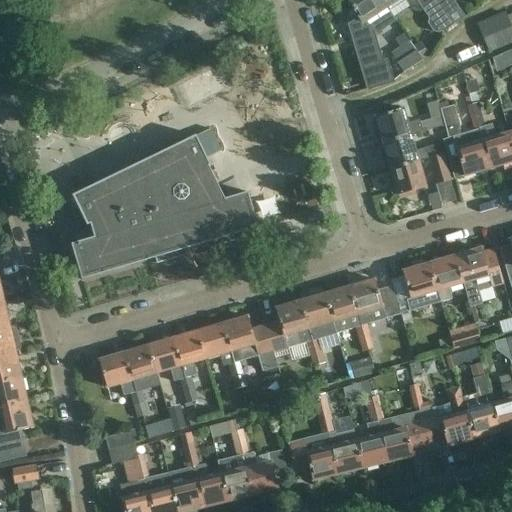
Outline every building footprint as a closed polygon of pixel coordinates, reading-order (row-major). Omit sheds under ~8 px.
[(370,89),(393,83),(387,61),(381,63),(369,22),(378,16),(380,17),(390,24),(395,21),(386,8),(381,0),(345,0),(359,22),(352,27),(355,40),(354,41),(356,49),(358,48),(370,89)] [(381,0),(386,8),(398,0),(404,0),(408,5),(420,8),(428,19),(427,24),(433,32),(441,34),(442,36),(453,28),(433,0),(381,0)] [(433,0),(453,28),(463,21),(450,0),(433,0)] [(510,29),(506,19),(504,16),(478,27),(483,40),(510,29)] [(511,33),(510,29),(483,40),(489,53),(511,43),(511,33)] [(429,57),(420,43),(413,47),(416,52),(422,61),(429,57)] [(397,65),(403,75),(422,63),(415,53),(397,65)] [(406,87),(427,74),(421,66),(401,78),(406,87)] [(472,106),(477,104),(480,103),(477,95),(469,98),(472,106)] [(470,120),(481,116),(477,104),(472,106),(469,98),(465,99),(467,107),(466,108),(470,120)] [(441,116),(444,127),(445,127),(448,140),(442,141),(454,180),(464,178),(491,170),(479,130),(473,132),(460,136),(460,126),(454,106),(440,110),(442,116),(441,116)] [(382,146),(411,137),(416,135),(444,127),(441,116),(431,119),(432,120),(420,123),(419,120),(407,124),(403,111),(374,119),(375,123),(371,124),(374,136),(379,135),(382,146)] [(511,163),(511,145),(509,134),(496,138),(492,125),(485,127),(481,116),(470,120),(473,132),(479,130),(491,170),(511,163)] [(210,130),(196,137),(206,159),(221,152),(210,130)] [(72,197),(87,227),(90,226),(94,240),(81,244),(80,243),(71,246),(82,282),(91,279),(90,278),(155,259),(157,266),(186,257),(184,250),(212,242),(214,249),(244,240),(242,233),(248,231),(249,232),(258,230),(248,194),(238,197),(239,198),(225,202),(209,169),(210,168),(206,159),(196,137),(182,144),(180,139),(137,159),(140,164),(72,197)] [(390,172),(418,163),(429,160),(443,156),(440,145),(415,151),(411,137),(382,146),(383,149),(378,150),(382,162),(386,161),(390,172)] [(443,156),(429,160),(437,186),(451,182),(443,156)] [(418,163),(390,172),(391,175),(386,176),(389,188),(394,187),(397,198),(426,190),(418,163)] [(455,258),(463,286),(470,309),(482,305),(478,292),(503,285),(493,250),(482,254),(481,251),(455,258)] [(463,286),(455,258),(429,266),(440,303),(451,300),(448,290),(463,286)] [(410,312),(440,303),(429,266),(403,273),(404,278),(391,281),(403,323),(412,321),(410,312)] [(350,289),(361,329),(367,327),(367,325),(371,324),(368,314),(383,310),(384,315),(398,311),(391,287),(377,291),(375,282),(350,289)] [(324,296),(333,324),(336,334),(355,329),(359,342),(371,339),(367,327),(361,329),(350,289),(324,296)] [(300,303),(308,331),(333,324),(324,296),(300,303)] [(311,340),(308,331),(300,303),(275,311),(278,321),(264,325),(273,355),(274,355),(289,350),(291,358),(302,355),(300,345),(305,344),(309,357),(322,353),(318,338),(311,340)] [(0,330),(9,329),(3,304),(0,304),(0,330)] [(273,355),(264,325),(251,329),(247,318),(222,326),(230,353),(234,365),(240,363),(258,357),(262,373),(278,368),(274,355),(273,355)] [(480,343),(475,324),(448,332),(454,351),(480,343)] [(243,375),(240,363),(234,365),(230,353),(222,326),(198,333),(206,360),(220,356),(223,368),(228,366),(231,379),(243,375)] [(0,356),(15,353),(12,342),(16,341),(18,339),(16,331),(13,329),(9,330),(9,329),(0,330),(0,356)] [(174,340),(182,367),(185,379),(191,377),(197,375),(193,364),(206,360),(198,333),(174,340)] [(505,403),(492,407),(499,434),(511,430),(511,337),(509,339),(511,348),(511,367),(509,368),(511,377),(511,383),(500,386),(505,403)] [(374,350),(371,339),(359,342),(362,353),(363,353),(368,352),(374,350)] [(149,347),(157,375),(170,371),(174,383),(179,381),(183,393),(194,389),(191,377),(185,379),(182,367),(174,340),(149,347)] [(157,375),(149,347),(124,354),(135,393),(141,391),(161,386),(157,375)] [(479,359),(476,349),(451,357),(454,367),(479,359)] [(0,383),(21,379),(15,353),(0,356),(0,383)] [(322,353),(309,357),(312,368),(326,364),(322,353)] [(135,393),(124,354),(99,362),(107,389),(120,385),(123,397),(130,395),(133,407),(145,404),(141,391),(135,393)] [(348,364),(352,379),(374,373),(370,358),(348,364)] [(465,414),(473,442),(499,434),(492,407),(479,364),(469,367),(473,380),(472,380),(481,410),(465,414)] [(243,375),(231,379),(235,391),(247,388),(243,375)] [(21,379),(0,383),(0,410),(27,404),(21,379)] [(371,399),(367,381),(359,384),(363,396),(364,400),(371,399)] [(473,442),(465,414),(458,388),(449,390),(457,417),(440,421),(439,420),(436,421),(431,406),(419,410),(420,415),(426,440),(430,452),(447,448),(448,449),(473,442)] [(186,405),(187,404),(198,401),(194,389),(183,393),(186,405)] [(381,412),(377,397),(371,399),(364,400),(368,415),(370,414),(380,412),(381,412)] [(332,424),(327,403),(320,404),(322,413),(316,415),(319,427),(330,424),(332,424)] [(32,429),(27,404),(0,410),(0,414),(7,445),(0,447),(0,463),(26,457),(20,432),(32,429)] [(148,416),(145,404),(133,407),(137,419),(148,416)] [(322,413),(320,404),(314,406),(316,415),(322,413)] [(173,432),(182,430),(177,411),(169,413),(173,432)] [(356,443),(363,470),(388,464),(378,423),(383,421),(380,412),(370,414),(373,424),(367,426),(371,439),(356,443)] [(426,440),(420,415),(408,419),(414,444),(426,440)] [(378,423),(388,464),(413,458),(406,431),(394,434),(390,419),(383,421),(378,423)] [(338,476),(331,449),(328,436),(333,434),(330,424),(319,427),(321,436),(315,437),(319,452),(307,455),(305,445),(291,448),(298,473),(309,471),(312,483),(338,476)] [(328,436),(331,449),(338,476),(363,470),(356,443),(353,429),(333,434),(328,436)] [(108,452),(133,444),(137,443),(133,431),(105,439),(108,452)] [(455,464),(511,447),(511,434),(451,453),(455,464)] [(178,436),(181,447),(187,445),(187,444),(186,444),(184,435),(178,436)] [(246,444),(244,435),(231,439),(233,447),(245,444),(246,444)] [(184,459),(197,456),(193,442),(187,444),(187,445),(181,447),(184,459)] [(132,459),(137,457),(133,444),(108,452),(112,466),(123,463),(133,461),(132,459)] [(222,476),(228,503),(252,497),(242,458),(248,457),(245,444),(233,447),(236,457),(217,462),(221,476),(222,476)] [(278,491),(275,479),(288,475),(282,451),(255,458),(254,452),(249,454),(246,444),(245,444),(248,457),(242,458),(252,497),(278,491)] [(431,455),(416,459),(419,472),(434,468),(431,455)] [(143,456),(137,457),(143,480),(149,478),(146,468),(143,456)] [(181,471),(168,474),(172,488),(177,511),(193,511),(194,511),(203,509),(196,482),(193,468),(199,466),(197,456),(184,459),(187,470),(181,471)] [(132,459),(133,461),(123,463),(128,484),(143,480),(137,457),(132,459)] [(199,466),(193,468),(196,482),(203,509),(228,503),(222,476),(221,476),(208,479),(205,465),(199,466)] [(33,480),(31,469),(12,472),(14,484),(33,480)] [(149,478),(143,480),(146,494),(150,511),(177,511),(172,488),(168,474),(149,478)] [(128,484),(119,486),(122,500),(121,500),(124,511),(150,511),(146,494),(143,480),(128,484)] [(29,481),(17,483),(19,490),(30,488),(29,481)] [(44,511),(44,505),(41,491),(30,493),(32,511),(44,511)]
